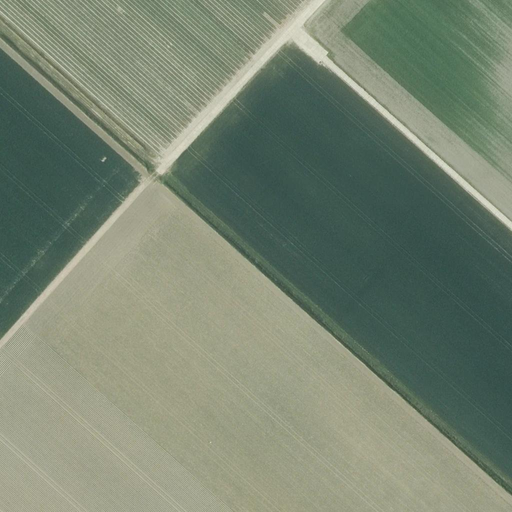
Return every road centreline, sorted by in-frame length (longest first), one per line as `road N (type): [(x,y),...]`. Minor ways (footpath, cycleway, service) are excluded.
road 1 (track): [(293,30),(511,229)]
road 2 (track): [(141,192),(322,0)]
